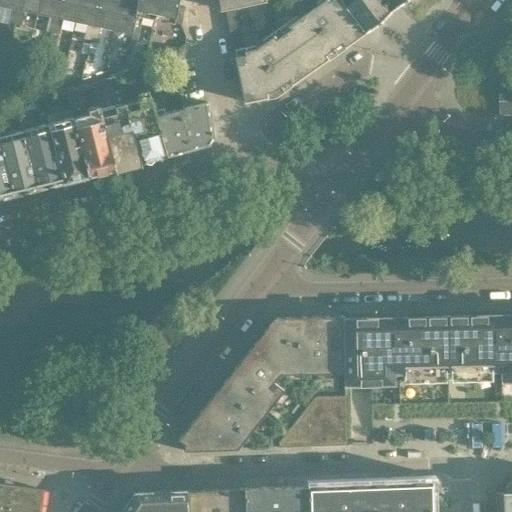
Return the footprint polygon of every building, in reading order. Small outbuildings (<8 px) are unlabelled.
[(19,0),(0,0),(0,6),(10,9),(7,23),(14,25),(19,0)] [(39,0),(19,0),(14,25),(21,26),(24,12),(36,15),(39,0)] [(59,0),(39,0),(36,15),(48,17),(45,32),(52,33),(59,0)] [(78,0),(59,0),(52,33),(59,35),(62,20),(73,23),(78,0)] [(98,0),(78,0),(73,23),(86,25),(83,40),(90,41),(98,0)] [(117,0),(98,0),(90,41),(96,43),(99,28),(111,31),(117,0)] [(136,0),(117,0),(111,31),(124,33),(120,48),(128,50),(131,34),(129,34),(136,0)] [(136,0),(129,34),(131,34),(137,36),(141,17),(181,25),(185,7),(177,5),(177,0),(136,0)] [(217,0),(219,10),(224,9),(235,7),(267,0),(217,0)] [(344,7),(338,0),(324,0),(288,26),(290,29),(283,33),(309,71),(326,59),(324,55),(331,50),(334,53),(336,52),(333,48),(341,43),(344,47),(363,33),(362,33),(344,7)] [(390,11),(381,0),(338,0),(344,7),(362,33),(363,33),(390,11)] [(403,0),(381,0),(390,11),(403,0)] [(235,7),(224,9),(229,34),(240,32),(235,7)] [(244,55),(235,57),(234,57),(244,102),(266,97),(265,93),(272,91),(278,87),(281,91),(283,89),(280,85),(288,80),(291,84),(309,71),(283,33),(281,30),(254,49),(244,52),(244,55)] [(131,34),(128,50),(135,46),(137,36),(131,34)] [(90,42),(88,51),(95,53),(97,43),(90,42)] [(83,43),(80,53),(86,55),(88,44),(83,43)] [(511,115),(511,79),(506,79),(506,78),(500,77),(500,116),(511,115)] [(152,112),(146,91),(135,94),(137,100),(122,104),(138,162),(164,155),(152,112)] [(207,102),(185,108),(176,110),(187,149),(207,144),(212,137),(207,102)] [(138,162),(122,104),(98,110),(113,168),(138,162)] [(113,168),(98,110),(96,106),(85,109),(84,105),(71,108),(73,117),(71,117),(86,175),(113,168)] [(162,109),(152,112),(164,155),(187,149),(176,110),(176,109),(164,112),(162,109)] [(86,175),(71,117),(46,124),(61,182),(86,175)] [(61,182),(46,124),(21,131),(36,188),(61,182)] [(36,188),(21,131),(0,135),(0,154),(11,195),(36,188)] [(0,197),(11,195),(0,154),(0,197)] [(511,314),(502,315),(502,310),(490,311),(490,315),(445,316),(446,370),(511,368),(511,314)] [(446,370),(445,316),(400,317),(400,313),(388,313),(388,318),(342,319),(344,360),(344,365),(344,372),(446,370)] [(342,316),(274,317),(249,349),(279,374),(333,373),(333,365),(344,365),(344,360),(342,319),(342,316)] [(249,349),(221,384),(261,417),(283,390),(272,381),(279,374),(249,349)] [(221,384),(177,439),(183,444),(183,451),(236,449),(261,417),(221,384)] [(278,442),(278,448),(348,445),(346,396),(314,397),(278,442)] [(430,511),(429,482),(429,480),(369,483),(369,511),(430,511)] [(0,511),(40,511),(44,489),(12,485),(0,483),(0,511)] [(369,511),(369,483),(328,485),(308,486),(308,511),(369,511)] [(308,511),(308,486),(308,485),(275,486),(275,511),(308,511)] [(275,511),(275,486),(243,487),(243,511),(275,511)] [(243,511),(243,487),(185,490),(185,511),(243,511)] [(133,492),(131,496),(120,511),(185,511),(185,490),(138,493),(133,492)] [(511,511),(511,491),(495,492),(495,511),(511,511)]
